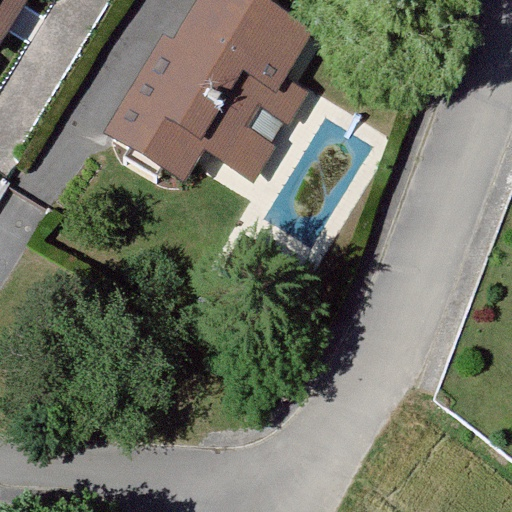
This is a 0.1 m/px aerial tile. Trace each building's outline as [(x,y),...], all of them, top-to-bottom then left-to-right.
[(0,0),(0,41),(25,0),(0,0)] [(240,0),(223,0),(215,11),(239,25),(251,6),(240,0)] [(182,78),(135,153),(168,175),(186,147),(201,156),(224,171),(236,155),(266,173),(310,105),(287,90),(302,64),(278,49),(290,28),(293,23),(257,1),(251,6),(239,25),(215,11),(196,42),(202,46),(182,78)] [(314,44),(290,28),(278,49),(302,64),(312,49),(314,44)] [(118,143),(135,153),(182,78),(163,68),(118,143)] [(184,185),(201,156),(186,147),(168,175),(184,185)] [(168,175),(135,153),(121,174),(154,195),(168,175)] [(255,190),(266,173),(236,155),(224,171),(255,190)] [(253,248),(236,276),(286,309),(303,280),(253,248)]
